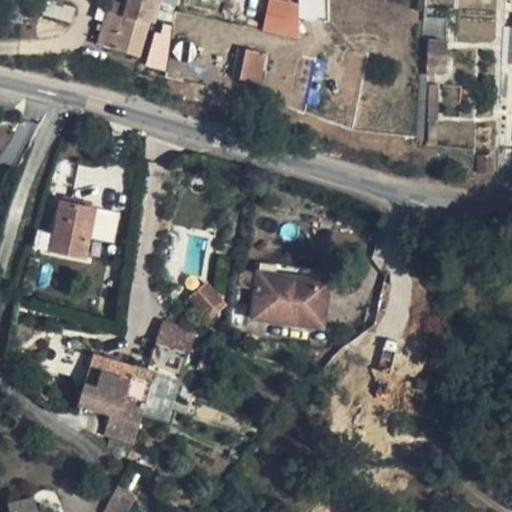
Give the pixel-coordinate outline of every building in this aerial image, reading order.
[(52,0),(50,0),(46,0),(47,0),(43,15),(73,23),(77,7),(52,0)] [(128,0),(127,3),(127,6),(153,14),(157,0),(128,0)] [(153,14),(127,6),(125,14),(124,15),(151,21),(153,14)] [(141,56),(151,21),(124,15),(125,14),(110,10),(104,30),(100,44),(115,48),(141,56)] [(511,27),(504,26),(502,63),(509,63),(511,27)] [(448,43),(429,42),(427,65),(448,65),(448,43)] [(267,52),(247,48),(241,79),(261,83),(267,52)] [(429,85),(428,120),(439,120),(440,85),(429,85)] [(439,120),(428,120),(428,144),(439,145),(439,120)] [(494,173),(494,155),(477,156),(478,173),(494,173)] [(97,208),(62,201),(55,233),(38,229),(33,248),(88,259),(97,208)] [(258,272),(240,270),(237,287),(256,291),(258,272)] [(330,281),(258,272),(256,291),(252,318),(324,328),(330,281)] [(204,284),(189,299),(209,320),(225,304),(204,284)] [(196,334),(164,324),(158,344),(189,353),(196,334)] [(137,365),(95,353),(85,383),(97,387),(102,371),(132,380),(134,375),(137,365)] [(132,380),(102,371),(97,387),(85,383),(79,404),(111,414),(104,434),(135,444),(144,413),(154,381),(147,379),(134,375),(132,380)] [(39,511),(36,498),(9,504),(10,511),(39,511)]
